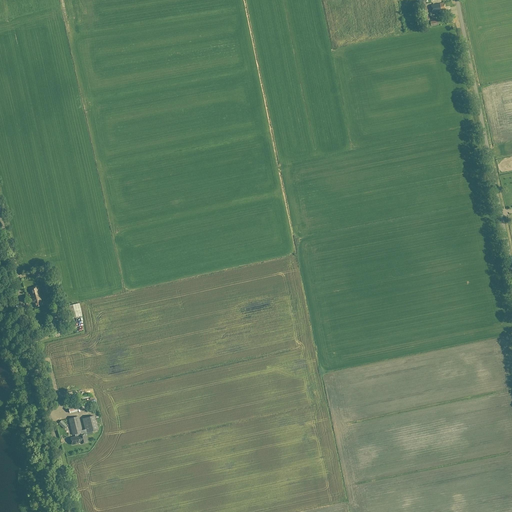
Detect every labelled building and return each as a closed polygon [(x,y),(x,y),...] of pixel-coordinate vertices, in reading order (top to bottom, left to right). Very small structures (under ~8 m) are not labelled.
[(446,11),(444,3),(431,6),(432,13),(446,11)] [(41,286),(43,294),(49,293),(47,284),(41,286)] [(32,299),(31,299),(32,304),(33,304),(34,308),(42,306),(37,287),(29,289),(32,299)] [(55,320),(48,321),(50,329),(57,328),(55,320)] [(76,405),(68,407),(69,413),(77,411),(76,405)] [(78,417),(68,419),(72,436),(75,435),(75,437),(70,438),(72,445),(80,443),(80,444),(87,442),(85,435),(86,435),(86,433),(97,430),(94,416),(82,419),(85,430),(81,431),(78,417)] [(65,429),(68,426),(63,421),(60,424),(65,429)]
